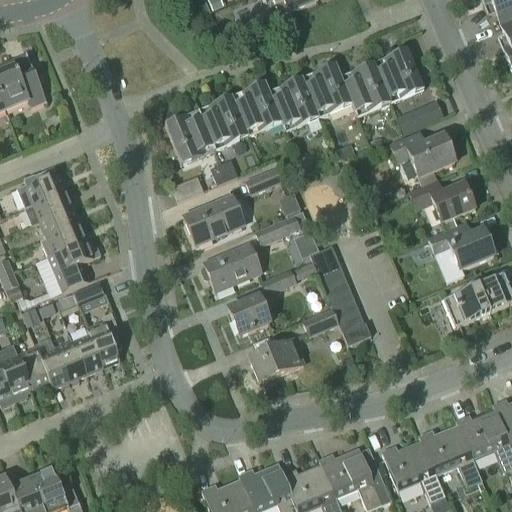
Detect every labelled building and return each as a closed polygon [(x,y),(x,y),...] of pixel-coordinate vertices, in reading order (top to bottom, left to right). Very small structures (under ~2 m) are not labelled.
[(212,16),(222,11),(217,0),(213,0),(207,3),(212,16)] [(271,0),(275,9),(296,0),(315,0),(317,2),(320,0),(271,0)] [(511,0),(478,0),(487,21),(495,18),(499,28),(511,22),(511,0)] [(503,39),(496,42),(511,76),(511,75),(511,22),(499,28),(503,39)] [(407,53),(373,68),(390,108),(423,94),(407,53)] [(3,74),(0,75),(0,100),(6,114),(27,105),(30,112),(45,105),(26,58),(0,68),(3,74)] [(335,68),(301,83),(317,123),(350,109),(351,108),(340,81),(335,68)] [(373,68),(340,81),(351,108),(350,109),(356,122),(390,108),(373,68)] [(268,96),(281,127),(280,127),(284,137),(317,123),(301,83),(268,96)] [(265,87),(231,101),(247,141),(280,127),(281,127),(268,96),(265,87)] [(231,101),(198,115),(214,155),(247,141),(231,101)] [(425,129),(419,114),(397,124),(403,138),(425,129)] [(198,115),(164,129),(181,169),(214,155),(198,115)] [(419,139),(390,151),(397,168),(409,163),(418,183),(454,168),(443,141),(424,149),(419,139)] [(383,150),(379,142),(368,146),(372,155),(383,150)] [(349,148),(339,152),(341,156),(344,163),(349,161),(353,159),(349,148)] [(361,174),(372,168),(366,157),(355,162),(361,174)] [(226,164),(205,173),(212,190),(233,181),(226,164)] [(310,169),(308,165),(297,169),(299,173),(303,182),(313,177),(310,169)] [(289,172),(294,185),(297,184),(302,182),(303,182),(299,173),(297,169),(289,172)] [(24,190),(15,193),(24,214),(31,211),(65,197),(58,179),(56,180),(53,172),(33,180),(33,179),(22,184),(24,190)] [(274,173),(244,186),(250,201),(280,188),(274,173)] [(196,181),(171,192),(177,207),(203,196),(196,181)] [(436,186),(408,198),(415,214),(432,207),(440,228),(473,214),(463,188),(441,198),(436,186)] [(65,197),(31,211),(38,227),(72,213),(65,197)] [(232,202),(183,222),(195,250),(243,230),(232,202)] [(72,213),(38,227),(45,244),(79,230),(72,213)] [(290,221),(250,238),(256,252),(296,235),(290,221)] [(494,261),(482,234),(470,240),(465,229),(428,244),(434,260),(446,287),(463,280),(460,275),(494,261)] [(45,244),(40,246),(47,263),(86,247),(79,230),(45,244)] [(86,247),(47,263),(33,269),(48,304),(88,287),(80,269),(99,261),(96,253),(93,252),(89,254),(86,247)] [(202,273),(200,276),(204,285),(207,286),(210,285),(215,297),(261,278),(249,249),(203,269),(204,272),(202,273)] [(331,250),(309,259),(314,271),(336,262),(331,250)] [(336,262),(314,271),(318,282),(341,273),(336,262)] [(7,265),(0,267),(0,282),(12,278),(7,265)] [(341,273),(318,282),(323,293),(345,284),(341,273)] [(290,276),(260,289),(265,301),(295,288),(290,276)] [(122,299),(139,295),(135,277),(119,280),(122,299)] [(12,278),(0,282),(0,288),(8,308),(21,302),(16,291),(17,290),(12,278)] [(511,299),(503,279),(443,304),(455,332),(511,307),(511,299)] [(345,284),(323,293),(328,304),(350,295),(345,284)] [(100,287),(71,299),(72,301),(77,312),(105,300),(100,287)] [(350,295),(328,304),(332,315),(355,306),(350,295)] [(72,301),(59,306),(62,313),(75,308),(72,301)] [(257,301),(227,313),(239,341),(269,329),(257,301)] [(355,306),(332,315),(337,327),(359,318),(355,306)] [(51,309),(39,314),(42,322),(54,316),(51,309)] [(26,330),(38,324),(34,313),(21,318),(26,330)] [(12,314),(0,318),(0,320),(5,332),(18,327),(12,314)] [(331,314),(302,326),(308,342),(338,330),(331,314)] [(359,318),(337,327),(342,338),(364,328),(359,318)] [(103,327),(86,334),(88,340),(102,374),(119,367),(115,356),(121,353),(115,338),(118,336),(113,324),(103,328),(103,327)] [(364,328),(342,338),(347,351),(370,341),(365,328),(364,328)] [(88,340),(71,347),(85,381),(102,374),(88,340)] [(292,344),(248,363),(259,388),(303,370),(292,344)] [(71,347),(54,353),(68,388),(85,381),(71,347)] [(36,353),(17,361),(30,395),(49,387),(50,387),(39,360),(36,353)] [(39,360),(50,387),(49,387),(52,395),(68,388),(54,353),(39,360)] [(17,361),(0,367),(0,373),(12,402),(30,395),(17,361)] [(0,373),(0,406),(12,402),(0,373)] [(506,405),(492,411),(494,416),(508,448),(509,448),(511,446),(511,408),(508,410),(506,405)] [(469,421),(455,427),(457,431),(458,431),(471,464),(472,463),(493,454),(503,477),(511,473),(511,455),(509,448),(508,448),(494,416),(471,425),(469,421)] [(432,436),(418,442),(420,447),(421,447),(434,479),(435,479),(457,470),(466,493),(482,486),(472,463),(471,464),(458,431),(457,431),(434,441),(432,436)] [(395,452),(382,458),(397,495),(420,485),(430,508),(445,502),(435,479),(434,479),(421,447),(420,447),(397,456),(395,452)] [(332,460),(318,466),(320,471),(321,471),(335,503),(335,502),(357,493),(364,511),(376,511),(382,510),(358,455),(335,465),(332,460)] [(252,475),(238,481),(240,486),(241,485),(251,511),(268,511),(276,509),(277,511),(294,511),(282,481),(283,481),(278,470),(254,480),(252,475)] [(283,481),(282,481),(294,511),(312,511),(320,509),(321,511),(339,511),(335,502),(335,503),(321,471),(320,471),(298,480),(296,475),(283,481)] [(52,475),(30,484),(42,511),(80,511),(70,487),(59,491),(52,475)] [(5,481),(0,483),(0,511),(17,511),(10,492),(5,481)] [(10,492),(17,511),(42,511),(30,484),(10,492)] [(215,491),(201,496),(207,511),(251,511),(241,485),(240,486),(217,495),(215,491)]
